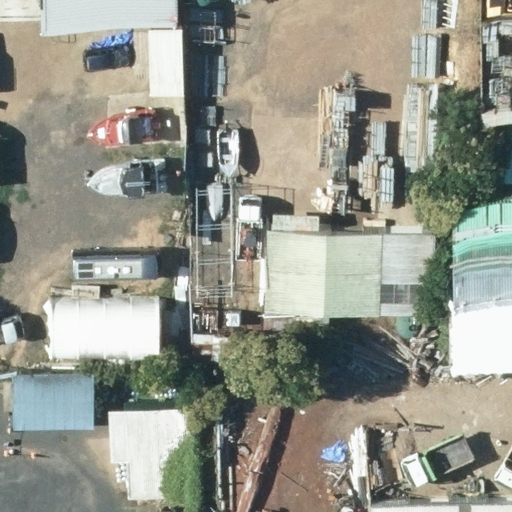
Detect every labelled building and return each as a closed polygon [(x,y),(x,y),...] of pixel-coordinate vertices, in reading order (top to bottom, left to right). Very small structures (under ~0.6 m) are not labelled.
[(123,42),(187,38),(184,0),(122,0),(123,42)] [(268,314),(389,318),(391,238),(270,234),(268,314)] [(224,301),(261,303),(262,272),(226,270),(224,301)] [(165,290),(49,289),(48,353),(164,354),(165,290)] [(7,408),(91,406),(90,356),(7,356),(7,408)] [(176,382),(104,382),(104,431),(118,431),(118,452),(98,451),(98,484),(126,484),(125,472),(175,473),(176,382)] [(511,511),(511,475),(366,476),(366,511),(511,511)]
